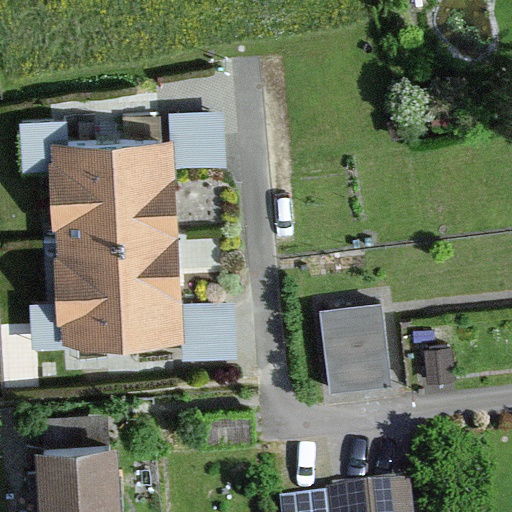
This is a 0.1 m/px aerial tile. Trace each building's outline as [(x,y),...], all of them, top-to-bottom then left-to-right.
[(173,133),(50,138),(59,337),(182,332),(173,133)] [(380,302),(319,308),(326,391),(387,385),(380,302)] [(194,439),(258,438),(258,401),(193,402),(194,439)] [(120,511),(118,444),(40,446),(42,511),(120,511)] [(408,511),(407,491),(326,497),(327,511),(408,511)]
